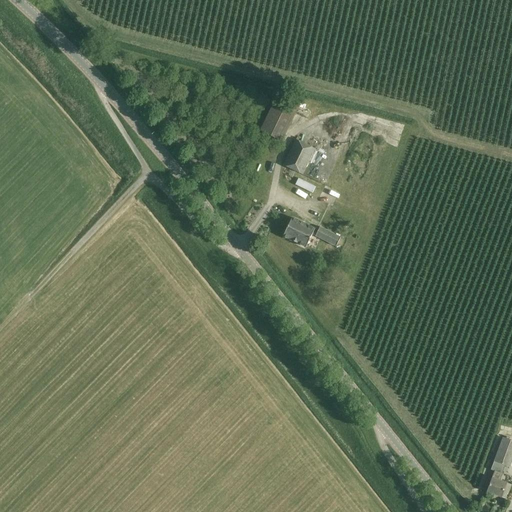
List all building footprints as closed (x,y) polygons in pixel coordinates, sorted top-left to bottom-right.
[(299,106),(278,96),(261,131),(281,141),(299,106)] [(318,124),(315,129),(324,135),(327,130),(318,124)] [(303,175),(315,149),(296,140),(283,165),(303,175)] [(292,217),(283,236),(306,247),(312,234),(336,246),(341,237),(320,227),(318,230),(292,217)] [(506,499),(510,489),(511,485),(499,480),(505,465),(509,466),(511,458),(511,441),(502,438),(490,470),(494,471),(492,478),(487,492),(506,499)]
